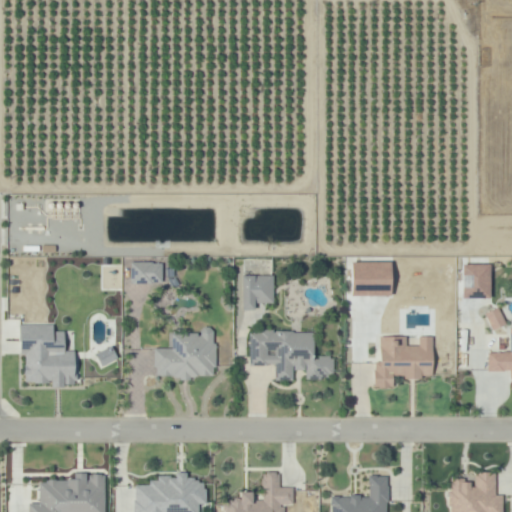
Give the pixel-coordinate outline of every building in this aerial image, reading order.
[(154,262),(154,263),(163,263),(164,282),(155,282),(143,283),(132,283),(132,262),(154,262)] [(349,295),(389,295),(388,262),(349,262),(349,295)] [(488,263),(460,263),(460,298),(488,298),(488,263)] [(257,310),(245,310),(244,304),(244,298),(244,276),(275,275),(275,304),(257,304),(257,310)] [(490,330),(504,324),(496,307),(483,313),(490,330)] [(72,350),(62,350),(62,331),(51,331),(51,324),(18,324),(17,354),(23,354),(23,383),(50,383),(50,385),(72,385),(72,350)] [(213,326),(213,332),(214,332),(214,343),(214,344),(218,344),(218,366),(214,366),(214,377),(171,377),(156,377),(156,376),(132,377),(131,350),(155,350),(155,349),(171,348),(171,344),(171,332),(205,332),(205,327),(213,326)] [(511,327),(508,327),(508,352),(486,352),(486,370),(508,370),(508,379),(511,379),(511,327)] [(273,330),(274,333),(276,332),(278,332),(278,331),(294,331),(294,333),(315,333),(315,359),(321,359),(321,356),(329,356),(329,359),(335,359),(335,376),(320,376),(320,379),(309,379),(309,376),(308,376),(308,369),(296,370),(296,381),(277,382),(277,364),(268,364),(268,367),(251,367),(251,351),(251,342),(251,333),(262,333),(262,330),(273,330)] [(432,335),(432,375),(422,375),(422,379),(404,379),(404,376),(391,376),(391,391),(373,391),(372,362),(379,362),(379,336),(406,336),(406,346),(419,346),(419,335),(432,335)] [(100,367),(116,358),(109,346),(93,354),(100,367)] [(26,511),(102,511),(103,474),(86,474),(86,472),(71,472),(71,480),(37,480),(37,503),(26,503),(26,511)] [(132,511),(196,511),(196,504),(204,503),(203,479),(184,480),(184,472),(174,472),(174,475),(155,476),(155,483),(131,484),(132,511)] [(282,511),(283,505),(291,505),(291,487),(277,487),(277,472),(261,472),(261,500),(250,500),(250,492),(238,491),(238,499),(224,499),(223,511),(282,511)] [(496,473),(496,495),(503,495),(503,511),(451,511),(451,490),(451,480),(463,480),(463,482),(469,482),(469,489),(477,489),(477,473),(496,473)] [(387,475),(387,511),(331,511),(331,498),(334,498),(334,494),(339,494),(339,498),(352,497),(352,493),(359,493),(360,497),(369,497),(369,475),(387,475)]
